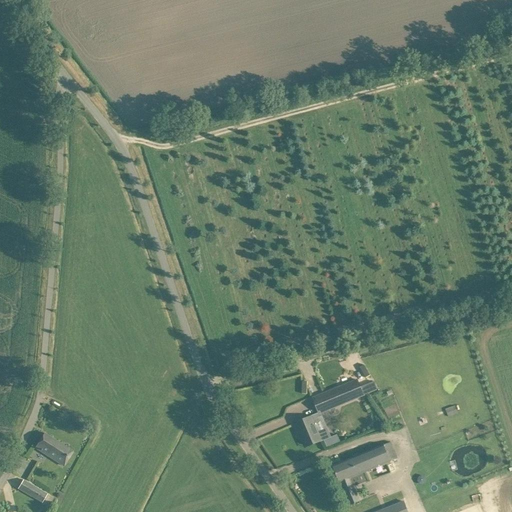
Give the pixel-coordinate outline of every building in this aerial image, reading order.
[(364,395),(360,387),(357,380),(327,392),(313,398),(315,403),(320,414),(364,395)] [(364,395),(378,389),(375,381),(360,387),(364,395)] [(448,415),(458,413),(456,404),(446,406),(448,415)] [(327,428),(319,431),(312,416),(304,419),(295,423),(299,433),(302,431),(308,446),(317,442),(322,440),(331,437),(328,429),(327,428)] [(35,447),(43,453),(64,466),(73,452),(44,433),(35,447)] [(398,459),(397,457),(391,442),(333,466),(340,482),(341,482),(350,505),(359,501),(350,478),(398,459)] [(32,485),(24,480),(23,480),(18,488),(32,497),(42,503),(47,495),(47,494),(32,485)] [(408,511),(404,501),(382,510),(382,511),(408,511)]
